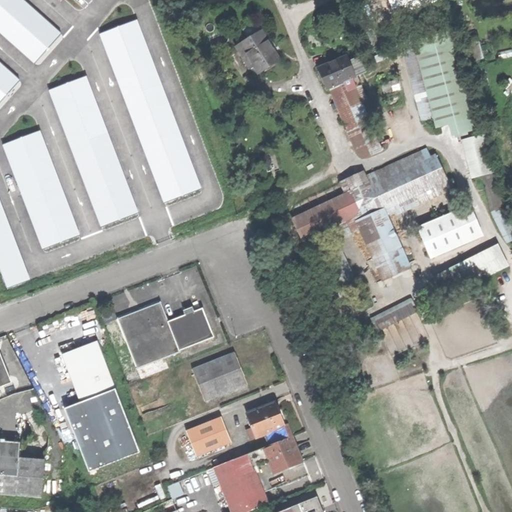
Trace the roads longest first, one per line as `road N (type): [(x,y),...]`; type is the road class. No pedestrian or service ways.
road 1 (unclassified): [(0,321),(211,242),(259,278),(353,511)]
road 2 (track): [(511,340),(444,369),(440,389),(490,511)]
road 3 (track): [(31,274),(175,214),(208,171)]
road 4 (track): [(146,228),(100,217),(38,232),(0,228)]
road 5 (unknown): [(381,0),(419,140)]
